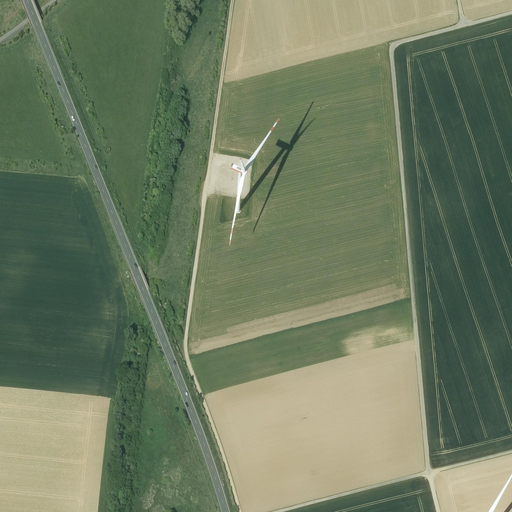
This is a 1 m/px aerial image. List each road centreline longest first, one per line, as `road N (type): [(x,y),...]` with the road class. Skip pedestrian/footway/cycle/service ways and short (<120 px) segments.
road 1 (primary): [(225,511),(27,0)]
road 2 (track): [(428,473),(390,50),(462,25),(458,0)]
road 3 (track): [(233,0),(186,358)]
road 4 (track): [(186,358),(412,302)]
road 5 (track): [(186,358),(238,511)]
road 6 (track): [(278,511),(428,473)]
